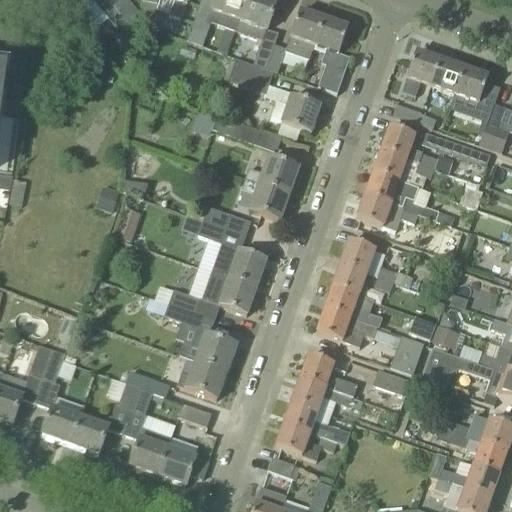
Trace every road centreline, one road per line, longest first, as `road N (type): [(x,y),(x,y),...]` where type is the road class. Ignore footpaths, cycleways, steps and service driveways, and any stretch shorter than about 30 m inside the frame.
road 1 (residential): [(200,511),(379,0)]
road 2 (residential): [(511,45),(383,0)]
